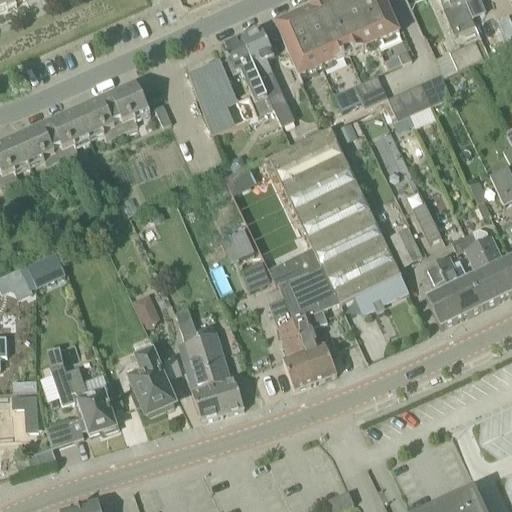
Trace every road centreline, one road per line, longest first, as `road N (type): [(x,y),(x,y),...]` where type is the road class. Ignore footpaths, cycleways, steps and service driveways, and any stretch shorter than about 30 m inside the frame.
road 1 (tertiary): [(23,511),(61,493),(259,435),(511,328)]
road 2 (residential): [(0,118),(268,0)]
